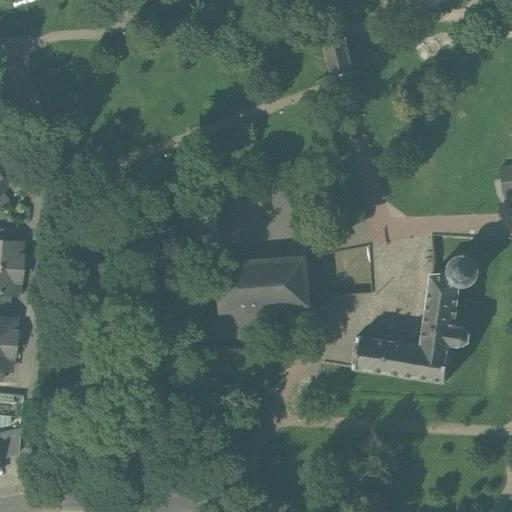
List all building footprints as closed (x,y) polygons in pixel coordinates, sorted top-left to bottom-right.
[(336,40),(323,43),(324,45),(327,45),(334,77),(331,78),(331,81),(344,78),(356,76),(356,73),(353,74),(346,41),(349,40),(348,38),(336,40)] [(511,166),(500,168),(503,194),(511,192),(511,166)] [(219,220),(202,207),(181,224),(182,247),(204,261),(221,249),(219,220)] [(15,232),(0,231),(0,242),(14,244),(15,232)] [(0,242),(0,269),(24,272),(25,257),(21,257),(22,245),(14,244),(0,242)] [(432,275),(422,347),(358,338),(354,368),(448,382),(452,345),(457,346),(462,345),(464,345),(465,343),(467,341),(467,338),(467,336),(467,333),(465,331),(462,329),(457,328),(454,327),(459,288),(466,287),(472,284),(476,280),(479,274),(479,268),(477,262),(472,258),(467,255),(461,255),(455,257),(452,261),(449,265),(448,270),(448,274),(432,275)] [(305,259),(216,267),(220,313),(309,305),(305,259)] [(24,272),(0,269),(0,297),(10,298),(18,299),(19,284),(23,284),(24,272)] [(10,298),(0,297),(0,308),(9,310),(10,298)] [(9,310),(0,308),(0,321),(8,322),(9,310)] [(0,321),(0,346),(17,348),(18,335),(15,335),(16,323),(8,322),(0,321)] [(17,348),(0,346),(0,372),(4,373),(12,374),(13,361),(16,361),(17,348)] [(21,430),(0,434),(0,459),(19,455),(21,430)]
